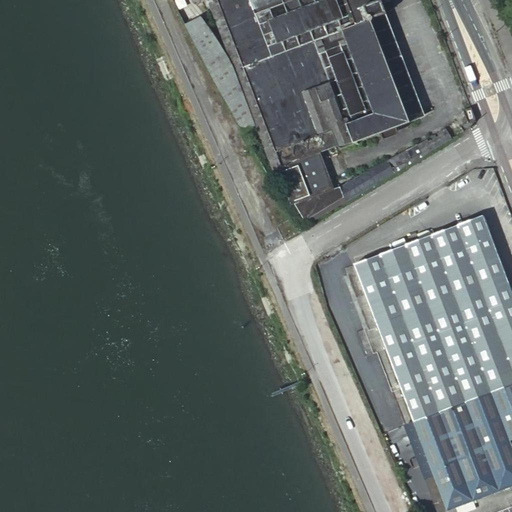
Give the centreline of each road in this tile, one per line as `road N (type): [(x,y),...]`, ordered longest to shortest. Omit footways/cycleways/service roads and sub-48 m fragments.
road 1 (unclassified): [(162,0),(281,258)]
road 2 (unclassified): [(281,258),(493,135)]
road 3 (unclassified): [(329,372),(390,511)]
road 4 (primary): [(450,0),(447,11),(493,135)]
road 5 (primary): [(511,110),(463,6),(450,0)]
road 6 (unclassified): [(281,258),(329,372)]
